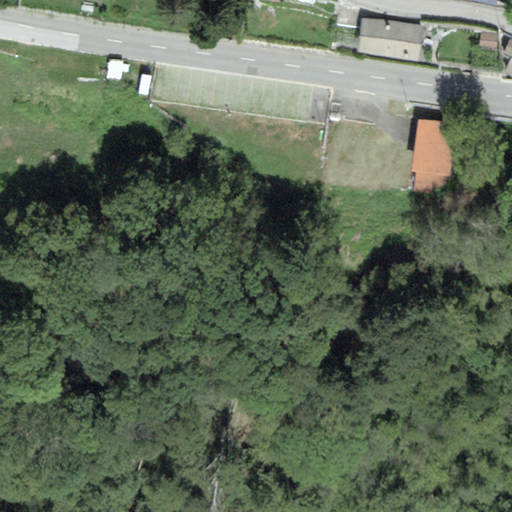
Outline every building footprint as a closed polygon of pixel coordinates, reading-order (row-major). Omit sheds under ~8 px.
[(422,28),(362,18),(356,53),(417,63),(422,28)] [(511,41),(509,40),(503,53),(511,58),(503,72),(511,76),(511,41)] [(359,59),(358,73),(421,78),(422,64),(359,59)] [(416,161),(447,164),(450,164),(455,118),(418,111),(411,160),(416,161)] [(447,164),(416,161),(413,185),(429,187),(446,175),(447,164)]
